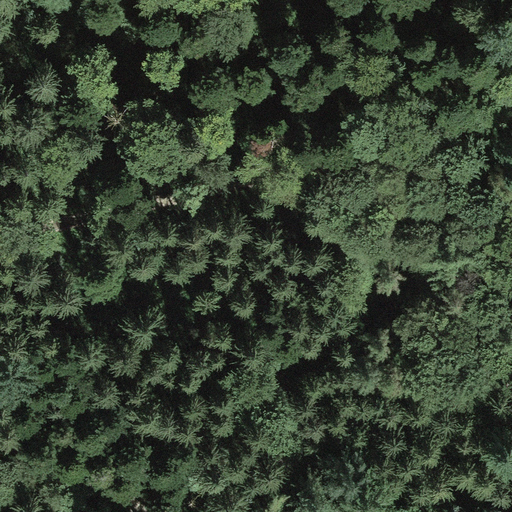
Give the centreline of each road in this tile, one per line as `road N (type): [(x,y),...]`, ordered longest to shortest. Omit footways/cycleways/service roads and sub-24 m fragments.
road 1 (track): [(511,106),(102,190),(0,202)]
road 2 (track): [(0,436),(181,511)]
